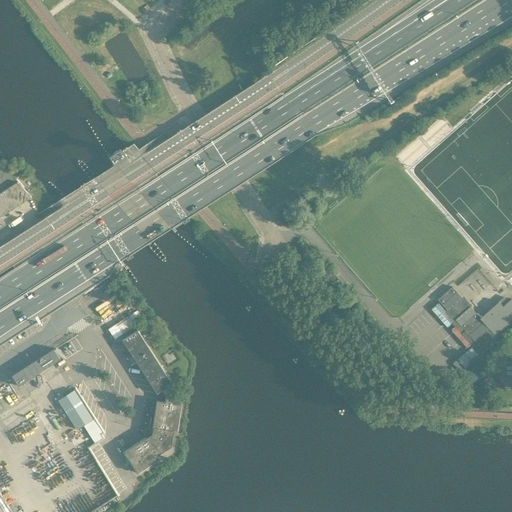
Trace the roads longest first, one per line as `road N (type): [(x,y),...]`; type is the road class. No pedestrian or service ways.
road 1 (motorway): [(0,326),(503,0)]
road 2 (motorway): [(453,0),(0,292)]
road 3 (tertiary): [(0,262),(395,0)]
road 4 (tertiary): [(382,0),(0,254)]
road 5 (unclassified): [(275,242),(152,33),(152,19),(171,0)]
road 6 (unclassified): [(0,238),(22,234),(63,309),(61,324),(0,362)]
road 7 (unknown): [(92,330),(143,398),(136,419),(121,427)]
road 8 (unknown): [(66,492),(87,470),(39,395)]
